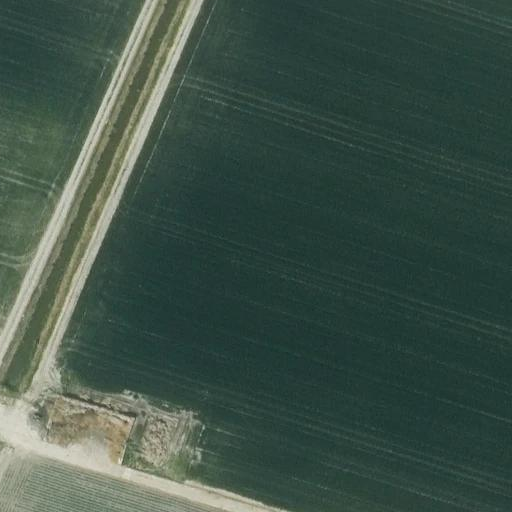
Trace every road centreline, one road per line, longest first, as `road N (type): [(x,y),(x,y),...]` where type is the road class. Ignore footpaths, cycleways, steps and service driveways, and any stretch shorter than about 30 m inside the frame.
road 1 (track): [(0,348),(150,0)]
road 2 (track): [(0,436),(244,511)]
